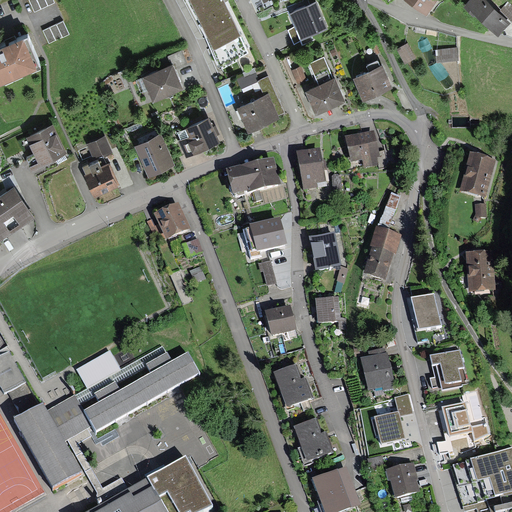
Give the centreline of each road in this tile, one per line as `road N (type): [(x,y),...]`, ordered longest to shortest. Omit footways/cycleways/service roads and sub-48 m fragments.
road 1 (residential): [(423,142),(396,309),(443,511)]
road 2 (residential): [(306,511),(177,181)]
road 3 (residential): [(350,458),(303,312),(294,191),(281,139)]
road 4 (track): [(511,388),(431,253),(420,167)]
road 5 (residential): [(0,266),(177,181)]
road 6 (residential): [(168,0),(238,156)]
road 7 (residential): [(423,142),(423,119),(361,0)]
road 8 (residential): [(366,0),(511,45)]
road 9 (residential): [(241,0),(303,132)]
road 10 (residential): [(303,132),(386,114),(423,142)]
